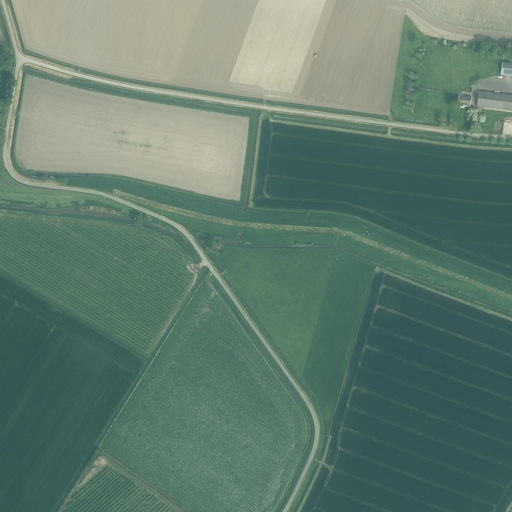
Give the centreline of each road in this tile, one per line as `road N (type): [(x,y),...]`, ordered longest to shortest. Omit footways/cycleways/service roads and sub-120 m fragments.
road 1 (unclassified): [(284,511),(316,444),(305,400),(181,230),(113,198),(29,183),(8,170),(4,146),(18,57)]
road 2 (unclassified): [(511,136),(151,92),(18,57)]
road 3 (track): [(511,299),(333,232),(218,224),(118,192),(113,198)]
